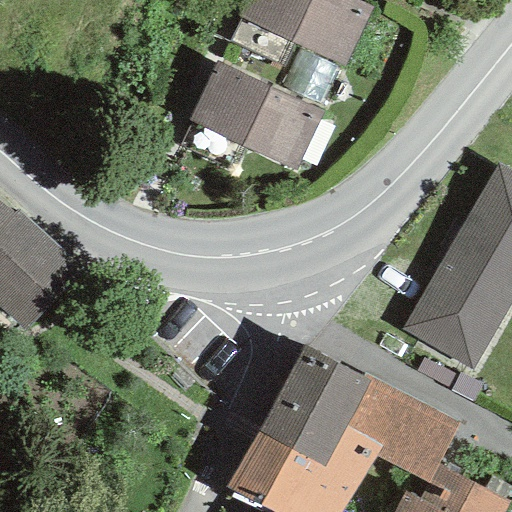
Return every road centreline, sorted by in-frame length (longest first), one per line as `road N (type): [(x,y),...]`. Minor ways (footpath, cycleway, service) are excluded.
road 1 (tertiary): [(0,147),(103,237),(193,261),(291,255)]
road 2 (tertiary): [(291,255),(358,220),(511,53)]
road 3 (unclassified): [(291,255),(287,307),(195,511)]
